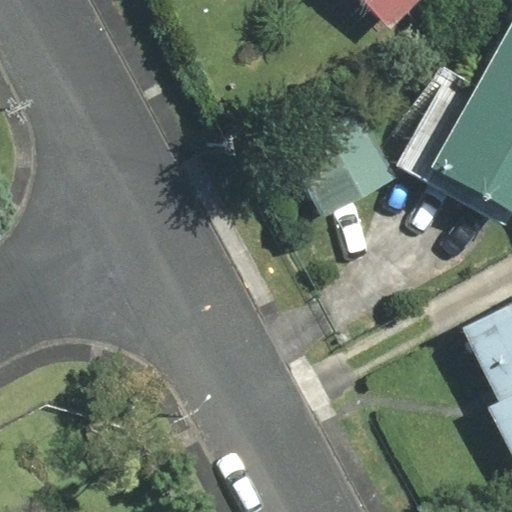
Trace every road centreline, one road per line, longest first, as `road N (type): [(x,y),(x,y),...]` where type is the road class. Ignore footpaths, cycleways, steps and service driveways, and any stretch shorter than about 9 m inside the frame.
road 1 (residential): [(144,227),(302,511)]
road 2 (residential): [(24,0),(144,227)]
road 3 (residential): [(0,302),(144,227)]
